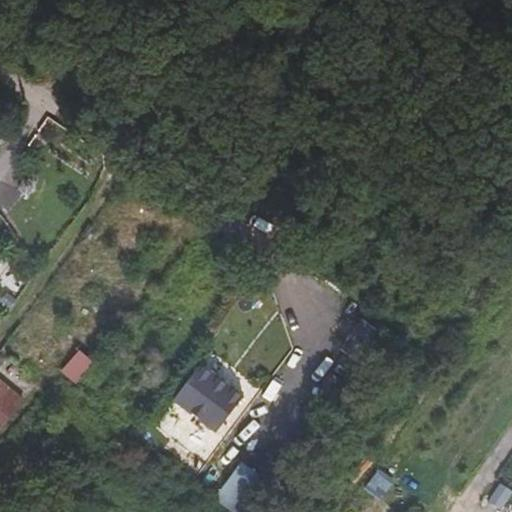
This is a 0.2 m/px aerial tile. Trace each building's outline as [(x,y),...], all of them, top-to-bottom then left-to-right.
[(271,316),(255,305),(244,322),(261,333),(271,316)] [(96,362),(80,348),(61,372),(76,385),(96,362)] [(204,362),(176,398),(217,429),(244,393),(204,362)] [(27,403),(0,379),(0,428),(3,431),(27,403)] [(292,398),(271,384),(260,400),(282,413),(292,398)] [(271,511),(281,499),(237,468),(217,497),(237,511),(271,511)]
